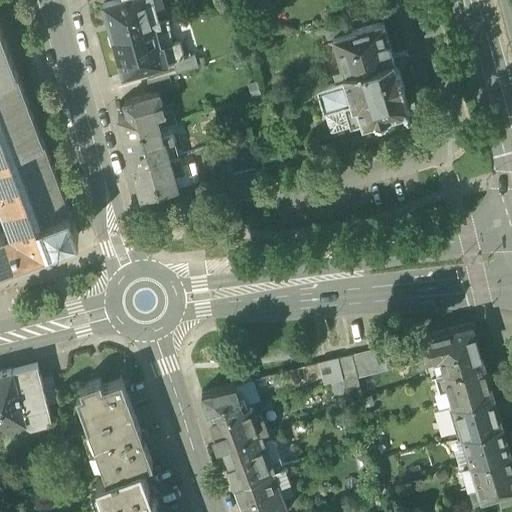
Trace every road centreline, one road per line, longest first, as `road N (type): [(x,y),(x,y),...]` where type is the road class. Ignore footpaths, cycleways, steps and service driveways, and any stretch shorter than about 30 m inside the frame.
road 1 (residential): [(427,0),(463,117),(461,147),(441,159),(279,198)]
road 2 (residential): [(178,299),(511,256)]
road 3 (residential): [(132,272),(54,0)]
road 4 (residential): [(216,511),(154,332)]
road 5 (primary): [(475,0),(511,167)]
